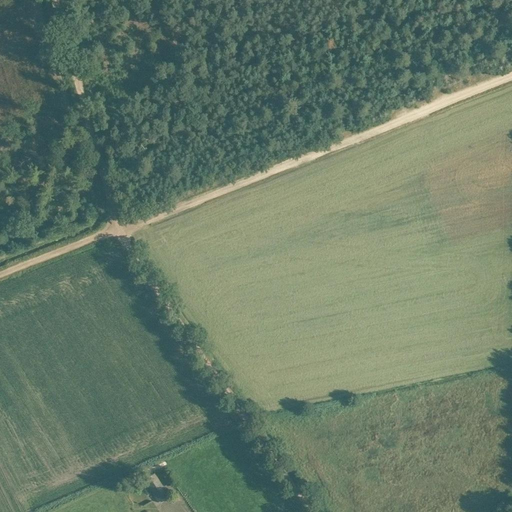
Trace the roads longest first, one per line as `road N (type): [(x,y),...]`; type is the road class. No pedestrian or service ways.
road 1 (track): [(116,230),(511,74)]
road 2 (track): [(307,511),(116,230)]
road 3 (track): [(56,0),(101,179)]
road 4 (track): [(363,0),(408,116)]
road 5 (track): [(0,275),(116,230)]
